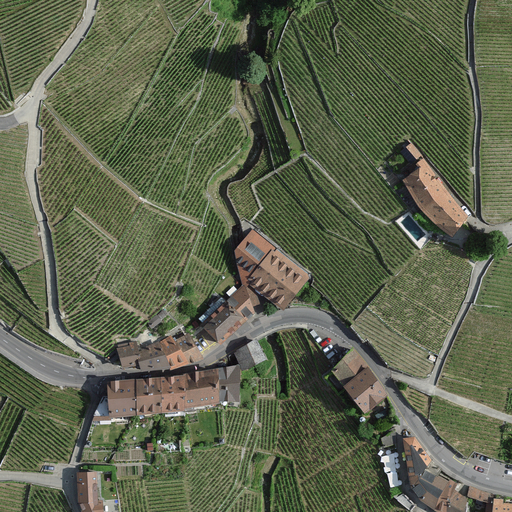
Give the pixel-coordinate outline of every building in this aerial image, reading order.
[(420,155),(411,143),(405,148),(415,159),(420,155)] [(470,220),(425,161),(420,164),(425,170),(406,181),(424,212),(453,238),(470,220)] [(253,230),(237,252),(243,280),(254,289),(284,310),(312,276),(253,230)] [(254,289),(243,280),(243,287),(228,301),(231,305),(247,321),(255,313),(254,306),(260,305),(254,289)] [(247,321),(231,305),(204,328),(220,345),(227,339),(241,326),(247,321)] [(164,311),(148,323),(153,329),(168,316),(164,311)] [(131,347),(119,350),(122,366),(138,362),(142,370),(169,365),(170,367),(185,362),(200,354),(189,335),(174,342),(171,335),(158,343),(138,351),(135,342),(130,343),(131,347)] [(246,346),(235,351),(244,371),(256,365),(265,360),(256,341),(246,346)] [(385,393),(355,351),(326,375),(339,391),(348,384),(366,407),(385,393)] [(240,366),(220,369),(220,404),(241,404),(240,366)] [(220,369),(184,376),(185,410),(220,404),(220,369)] [(184,376),(162,379),(163,413),(185,410),(184,376)] [(162,379),(138,381),(137,415),(163,413),(162,379)] [(137,415),(138,381),(108,383),(109,416),(137,415)] [(415,438),(404,439),(413,488),(420,484),(427,470),(432,460),(415,438)] [(450,481),(427,470),(420,484),(413,488),(435,511),(439,501),(450,481)] [(96,473),(77,473),(79,502),(83,511),(101,511),(101,500),(96,500),(96,473)] [(451,479),(450,481),(439,501),(435,511),(438,511),(448,511),(450,502),(455,489),(458,482),(451,479)] [(495,495),(471,486),(469,495),(487,502),(495,503),(495,499),(504,499),(505,496),(495,495)] [(469,501),(455,489),(450,502),(448,511),(465,511),(466,511),(469,501)] [(404,493),(397,496),(411,509),(416,504),(404,493)] [(495,499),(495,503),(494,511),(505,511),(505,504),(504,499),(495,499)]
